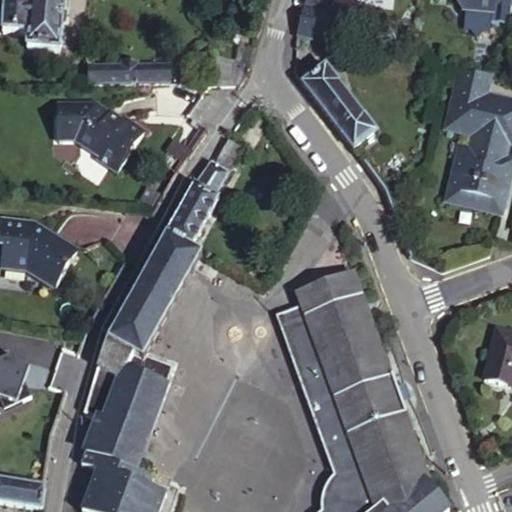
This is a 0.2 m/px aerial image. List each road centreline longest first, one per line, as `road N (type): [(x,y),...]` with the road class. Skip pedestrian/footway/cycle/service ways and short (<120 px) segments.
road 1 (residential): [(274,61),(165,221),(102,333),(82,378),(54,511)]
road 2 (residential): [(406,305),(365,206),(291,102),(274,61)]
road 3 (residential): [(481,511),(406,305)]
